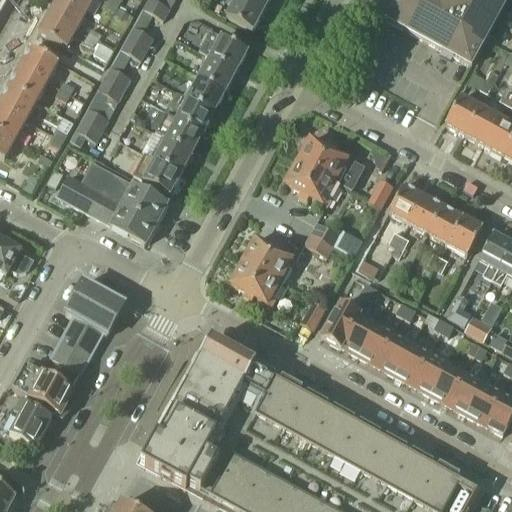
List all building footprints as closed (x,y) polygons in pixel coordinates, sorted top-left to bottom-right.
[(92,0),(56,0),(54,5),(85,20),(95,2),(92,0)] [(111,0),(108,0),(105,6),(116,12),(120,4),(111,0)] [(149,0),(149,3),(169,13),(174,4),(173,4),(166,0),(149,0)] [(236,0),(224,21),(251,35),(262,15),(236,0)] [(235,0),(236,0),(262,15),(270,0),(235,0)] [(394,7),(385,24),(469,70),(507,0),(396,0),(393,6),(394,7)] [(149,3),(140,18),(137,24),(146,29),(151,20),(162,26),(169,13),(149,3)] [(46,20),(76,37),(85,20),(54,5),(46,20)] [(105,6),(101,13),(112,19),(116,12),(105,6)] [(37,36),(66,53),(76,37),(46,20),(37,36)] [(137,24),(125,44),(146,56),(153,44),(141,38),(146,29),(137,24)] [(90,34),(86,41),(97,47),(101,40),(90,34)] [(86,41),(83,48),(93,54),(97,47),(86,41)] [(220,41),(208,62),(235,77),(246,55),(220,41)] [(125,44),(114,64),(124,70),(129,61),(140,67),(146,56),(125,44)] [(29,52),(18,71),(46,87),(47,86),(57,67),(29,52)] [(208,62),(197,83),(223,97),(235,77),(208,62)] [(114,64),(103,85),(123,96),(130,84),(119,79),(124,70),(114,64)] [(18,72),(7,91),(36,107),(46,87),(18,71),(18,72)] [(473,77),(466,89),(485,99),(497,79),(489,75),(485,83),(473,77)] [(497,79),(485,99),(505,110),(511,97),(511,86),(510,86),(504,95),(493,89),(497,79)] [(197,83),(186,103),(213,117),(223,97),(197,83)] [(103,85),(97,96),(117,107),(123,96),(103,85)] [(63,86),(59,94),(69,100),(74,92),(63,86)] [(6,93),(0,104),(0,112),(25,126),(36,107),(7,91),(6,93)] [(59,94),(54,101),(65,108),(69,100),(59,94)] [(97,96),(92,105),(112,116),(117,107),(97,96)] [(459,101),(443,130),(463,141),(479,111),(459,101)] [(186,103),(175,124),(201,138),(213,117),(186,103)] [(92,105),(87,114),(107,125),(112,116),(92,105)] [(479,111),(463,141),(482,151),(498,122),(479,111)] [(0,137),(14,146),(25,126),(0,112),(0,137)] [(87,114),(81,125),(101,136),(107,125),(87,114)] [(62,122),(56,133),(66,139),(72,128),(62,122)] [(511,129),(498,122),(482,151),(502,162),(511,143),(511,129)] [(175,124),(164,144),(190,158),(201,138),(175,124)] [(81,125),(69,145),(79,151),(84,142),(95,148),(101,136),(81,125)] [(56,133),(52,140),(62,146),(63,144),(66,139),(56,133)] [(0,163),(3,165),(14,146),(0,137),(0,163)] [(52,140),(48,148),(58,153),(62,146),(52,140)] [(511,143),(502,162),(511,167),(511,143)] [(164,144),(153,164),(159,168),(179,179),(190,158),(164,144)] [(297,167),(337,189),(338,188),(351,196),(364,172),(353,167),(348,176),(345,175),(350,167),(333,157),(336,153),(326,148),(324,153),(309,145),(297,167)] [(132,180),(141,185),(168,200),(179,179),(159,168),(153,164),(143,159),(132,180)] [(41,160),(37,168),(47,173),(52,165),(41,160)] [(324,212),(337,189),(297,167),(284,190),(298,198),(296,203),(306,208),(308,204),(324,212)] [(55,204),(143,251),(152,234),(157,237),(163,226),(158,223),(166,209),(91,168),(80,188),(67,181),(55,204)] [(22,193),(30,198),(38,184),(30,179),(22,193)] [(379,185),(367,206),(366,207),(379,214),(391,191),(379,185)] [(403,190),(387,219),(407,230),(423,201),(403,190)] [(423,201),(407,230),(427,241),(442,211),(423,201)] [(442,211),(427,241),(446,252),(462,222),(442,211)] [(462,222),(446,252),(465,262),(481,233),(462,222)] [(309,239),(333,252),(339,240),(315,228),(309,239)] [(393,238),(387,249),(394,253),(400,242),(393,238)] [(492,238),(476,267),(486,272),(481,283),(490,287),(511,249),(492,238)] [(303,251),(326,264),(333,252),(309,239),(303,251)] [(0,240),(0,277),(4,280),(8,274),(16,279),(26,276),(31,266),(17,258),(19,255),(17,254),(19,252),(0,240)] [(395,253),(391,260),(398,264),(407,245),(400,242),(394,253),(395,253)] [(254,244),(241,267),(282,290),(295,267),(278,258),(281,253),(271,248),(269,252),(254,244)] [(511,249),(490,287),(499,293),(505,282),(511,285),(511,249)] [(432,259),(426,270),(433,274),(439,263),(432,259)] [(439,263),(433,274),(440,278),(446,267),(439,263)] [(269,313),(282,290),(241,267),(229,290),(243,298),(241,303),(251,308),(253,304),(269,313)] [(74,324),(52,365),(78,379),(100,339),(105,342),(123,309),(83,287),(65,319),(74,324)] [(366,304),(372,293),(365,290),(359,300),(366,304)] [(379,297),(372,293),(366,304),(374,308),(379,297)] [(300,329),(311,336),(323,314),(312,307),(300,329)] [(490,307),(480,326),(491,332),(501,313),(490,307)] [(339,354),(358,318),(340,308),(322,341),(330,345),(329,348),(339,354)] [(402,323),(408,313),(400,309),(395,319),(402,323)] [(453,310),(446,322),(461,331),(468,318),(453,310)] [(409,327),(415,317),(408,313),(402,323),(409,327)] [(357,362),(376,328),(358,318),(339,354),(340,354),(340,353),(357,362)] [(465,334),(463,337),(481,348),(490,332),(472,322),(465,334)] [(440,338),(445,328),(438,325),(433,335),(440,338)] [(375,372),(394,338),(376,328),(357,362),(375,372)] [(448,342),(453,332),(445,328),(440,338),(448,342)] [(393,382),(412,347),(394,338),(375,372),(393,382)] [(488,350),(500,357),(507,344),(495,338),(488,350)] [(186,492),(222,511),(473,511),(482,496),(209,344),(139,470),(184,495),(186,492)] [(511,347),(507,344),(500,357),(511,364),(511,347)] [(411,392),(430,357),(412,347),(393,382),(411,392)] [(474,362),(479,352),(472,348),(467,358),(474,362)] [(481,366),(486,356),(479,352),(474,362),(481,366)] [(429,401),(448,367),(430,357),(411,392),(429,401)] [(447,411),(465,377),(448,367),(429,401),(447,411)] [(510,382),(511,377),(511,369),(508,368),(502,378),(510,382)] [(11,394),(41,411),(59,421),(72,397),(24,370),(11,394)] [(465,421),(483,387),(465,377),(447,411),(465,421)] [(482,431),(501,396),(483,387),(465,421),(482,431)] [(511,402),(501,396),(482,431),(501,441),(511,421),(511,402)] [(8,440),(34,454),(50,425),(19,407),(12,420),(17,422),(8,440)] [(0,511),(8,511),(14,502),(0,494),(0,511)]
